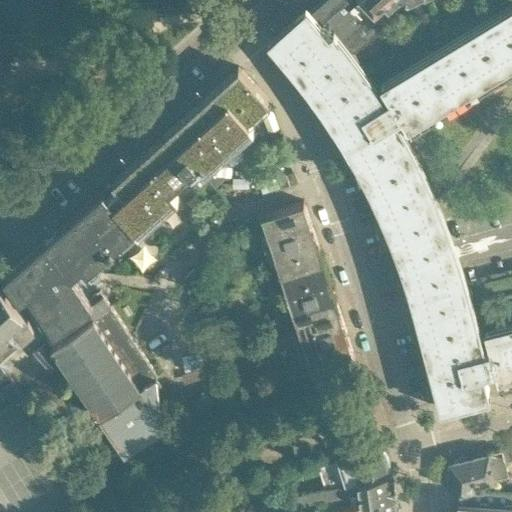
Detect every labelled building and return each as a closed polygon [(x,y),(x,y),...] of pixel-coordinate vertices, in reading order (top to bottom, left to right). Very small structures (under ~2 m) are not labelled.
[(307,3),(268,38),(269,39),(290,63),(296,71),(307,85),(309,88),(347,145),(356,161),(365,178),(368,183),(371,189),(371,190),(372,190),(400,255),(401,256),(404,267),(407,278),(410,290),(413,302),(413,303),(417,315),(427,355),(429,361),(429,362),(431,362),(436,361),(438,371),(432,373),(436,389),(439,401),(441,408),(491,395),(489,388),(484,369),(494,366),(499,386),(511,382),(511,323),(485,330),(480,332),(477,321),(477,320),(470,294),(470,293),(468,288),(465,276),(462,263),(459,251),(455,240),(452,230),(449,221),(444,209),(438,197),(431,181),(422,165),(419,160),(420,159),(420,158),(419,159),(406,134),(407,134),(406,133),(434,117),(458,102),(482,88),(504,74),(511,69),(511,2),(500,10),(475,25),(452,39),(429,53),(404,68),(382,82),(377,84),(370,73),(353,51),(387,25),(377,15),(363,0),(320,0),(311,9),(307,3)] [(363,0),(377,15),(394,0),(363,0)] [(109,183),(108,184),(110,187),(108,188),(139,222),(165,197),(169,201),(202,169),(207,165),(250,124),(246,120),(268,98),(239,65),(220,83),(113,179),(116,183),(111,186),(109,183)] [(207,165),(202,169),(217,185),(227,175),(221,169),(216,175),(207,165)] [(298,181),(294,170),(284,174),(288,184),(298,181)] [(271,178),(258,182),(262,193),(288,184),(284,174),(271,178)] [(203,177),(199,180),(206,188),(210,185),(203,177)] [(113,244),(139,222),(108,188),(105,190),(103,188),(13,267),(52,326),(92,300),(72,270),(84,261),(88,266),(113,244)] [(262,213),(281,270),(323,256),(304,200),(262,213)] [(337,300),(323,256),(281,270),(295,313),(337,300)] [(6,273),(98,409),(156,369),(156,365),(105,291),(92,300),(52,326),(13,267),(6,273)] [(206,313),(195,267),(185,276),(195,317),(206,313)] [(0,358),(35,326),(25,310),(0,282),(0,358)] [(356,358),(337,300),(295,313),(314,371),(356,358)] [(217,359),(206,313),(195,317),(206,362),(217,359)] [(45,337),(33,348),(49,367),(59,358),(45,337)] [(206,362),(216,407),(228,404),(217,359),(206,362)] [(0,380),(8,374),(0,361),(0,380)] [(108,425),(118,440),(125,450),(162,425),(156,369),(98,409),(108,425)] [(13,380),(2,388),(13,404),(24,397),(13,380)] [(118,440),(108,425),(99,431),(99,430),(90,439),(99,453),(118,440)] [(368,449),(319,465),(326,486),(359,479),(357,475),(390,464),(384,444),(383,444),(382,440),(367,444),(369,449),(368,449)] [(450,460),(447,486),(460,487),(482,489),(482,480),(485,481),(509,475),(505,460),(511,458),(511,448),(511,445),(502,447),(450,460)] [(397,496),(393,471),(359,479),(326,486),(294,493),(297,506),(350,494),(351,504),(397,496)] [(457,511),(511,511),(511,490),(482,489),(460,487),(459,499),(458,499),(457,511)] [(205,510),(201,491),(194,493),(182,496),(184,511),(202,511),(205,511),(205,510)] [(351,504),(331,507),(331,511),(399,511),(398,505),(397,498),(397,496),(351,504)]
